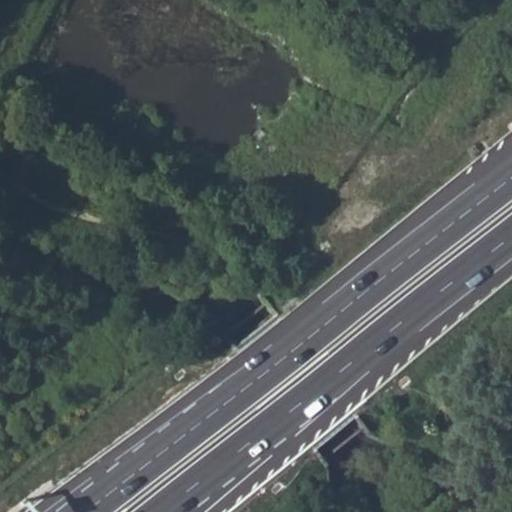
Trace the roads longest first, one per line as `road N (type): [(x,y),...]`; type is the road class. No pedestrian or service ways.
road 1 (motorway): [(511,179),(87,511)]
road 2 (motorway): [(160,511),(511,237)]
